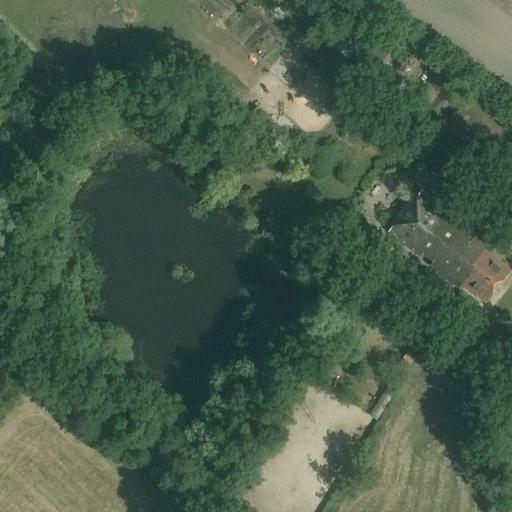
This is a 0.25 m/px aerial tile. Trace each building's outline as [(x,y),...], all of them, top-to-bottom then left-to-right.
[(358,62),(364,81),(381,86),(394,73),(392,53),(371,48),(358,62)] [(421,113),(435,123),(458,96),(444,84),(421,113)] [(465,103),(444,129),(505,178),(504,180),(504,181),(511,170),(511,133),(509,138),(465,103)] [(198,146),(196,159),(208,167),(219,161),(221,148),(208,140),(198,146)] [(390,230),(421,255),(424,252),(435,261),(432,264),(463,289),(465,286),(486,302),(511,271),(486,250),(491,245),(422,190),(390,230)] [(511,221),(496,244),(508,253),(511,247),(511,221)]
